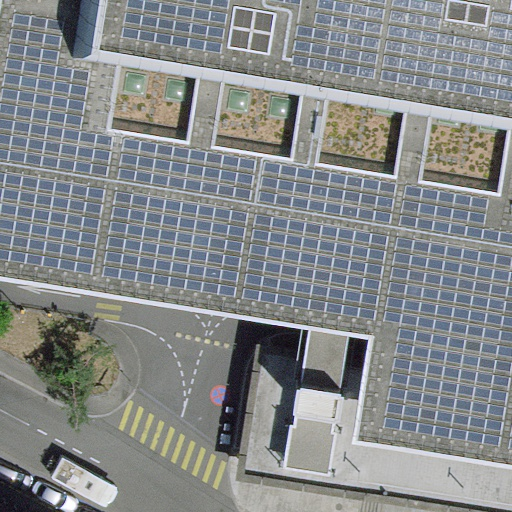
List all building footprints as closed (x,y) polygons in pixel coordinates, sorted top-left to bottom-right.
[(511,97),(93,32),(98,0),(0,0),(0,263),(115,282),(219,299),(306,313),(355,321),(372,323),(356,428),(421,438),(511,452),(511,97)] [(511,0),(98,0),(93,32),(511,97),(511,0)] [(297,371),(346,379),(355,321),(306,313),(300,353),(297,371)] [(346,492),(356,428),(337,424),(342,408),(292,400),(297,371),(300,353),(258,346),(236,476),(282,482),(346,492)] [(346,379),(297,371),(292,400),(342,408),(346,379)] [(511,511),(511,452),(421,438),(356,428),(346,492),(479,511),(511,511)]
